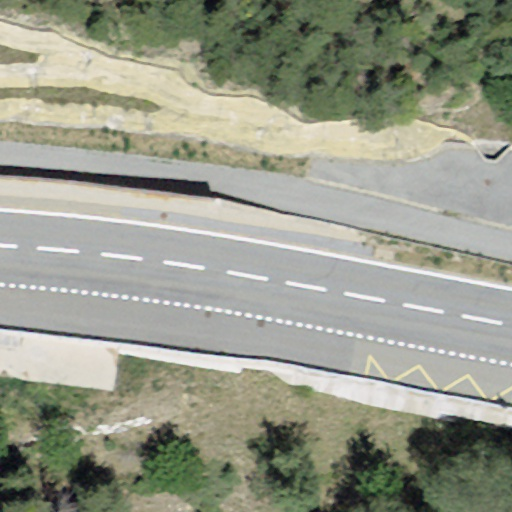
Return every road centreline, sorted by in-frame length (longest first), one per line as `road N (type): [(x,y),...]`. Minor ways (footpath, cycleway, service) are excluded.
road 1 (unclassified): [(0,159),(217,181),(511,248)]
road 2 (primary): [(0,245),(271,279),(511,325)]
